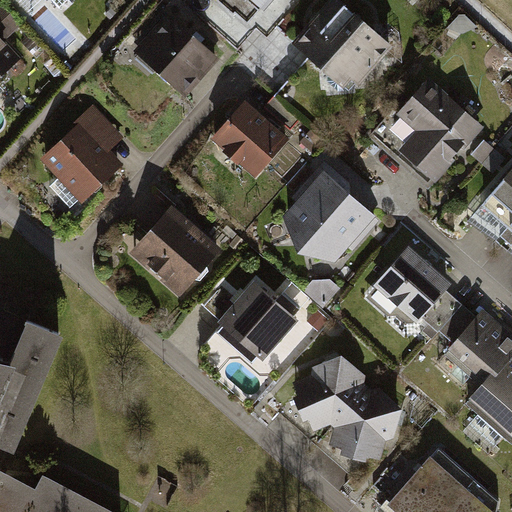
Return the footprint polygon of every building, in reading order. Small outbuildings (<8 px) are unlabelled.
[(72,0),(49,0),(60,12),(72,0)] [(247,0),(271,21),(289,0),(247,0)] [(391,54),(336,4),(292,53),(346,102),(391,54)] [(0,29),(10,24),(0,5),(0,29)] [(215,58),(167,17),(134,56),(182,97),(215,58)] [(0,75),(19,56),(0,36),(0,75)] [(488,131),(425,79),(373,141),(437,193),(488,131)] [(125,137),(95,108),(42,162),(83,203),(122,164),(110,152),(125,137)] [(286,145),(247,110),(212,147),(251,183),(286,145)] [(493,148),(481,158),(493,173),(505,163),(493,148)] [(511,170),(484,206),(511,228),(511,170)] [(377,223),(326,178),(274,238),(325,282),(377,223)] [(227,250),(176,204),(130,254),(181,300),(227,250)] [(447,345),(477,314),(451,293),(458,279),(412,243),(372,291),(447,345)] [(300,324),(260,286),(216,332),(256,370),(300,324)] [(511,332),(482,309),(477,314),(447,345),(487,376),(468,402),(511,440),(511,332)] [(37,489),(2,470),(57,334),(27,322),(9,365),(0,362),(0,509),(5,511),(110,511),(44,476),(37,489)] [(325,440),(371,384),(337,357),(292,409),(325,440)] [(371,384),(325,440),(361,470),(407,414),(371,384)] [(503,511),(434,458),(390,511),(503,511)]
